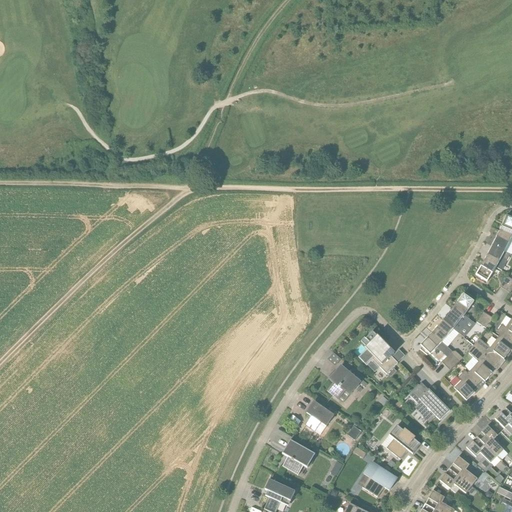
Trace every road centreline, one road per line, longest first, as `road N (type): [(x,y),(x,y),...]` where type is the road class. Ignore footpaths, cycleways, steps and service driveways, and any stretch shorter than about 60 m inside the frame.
road 1 (track): [(407,186),(0,183)]
road 2 (residential): [(231,511),(277,414),(352,315),(368,315),(403,350)]
road 3 (track): [(189,185),(0,363)]
road 4 (track): [(189,185),(225,101),(288,0)]
